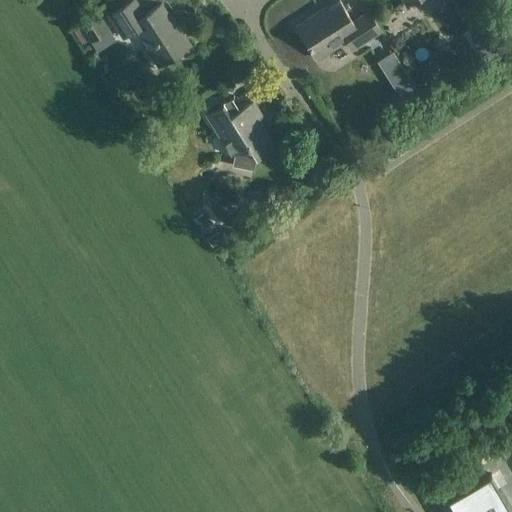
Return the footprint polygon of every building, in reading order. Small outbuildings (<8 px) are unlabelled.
[(134,0),(132,0),(108,16),(122,37),(136,28),(148,46),(145,48),(157,66),(189,45),(177,27),(175,28),(159,4),(143,14),(134,0)] [(403,0),(405,3),(409,0),(424,0),(431,9),(444,0),(403,0)] [(321,12),(320,10),(295,26),(317,60),(347,41),(352,50),(382,31),(368,10),(352,21),(339,1),(321,12)] [(109,28),(98,11),(76,25),(79,29),(73,32),(81,44),(87,41),(88,42),(109,28)] [(487,33),(501,55),(511,48),(498,27),(487,33)] [(388,41),(375,50),(384,63),(397,55),(388,41)] [(427,99),(437,93),(429,80),(419,85),(427,99)] [(230,97),(207,111),(234,153),(235,152),(233,166),(252,170),(255,159),(274,147),(257,120),(262,117),(252,101),(238,110),(230,97)] [(204,211),(193,219),(207,238),(218,230),(204,211)] [(511,511),(511,452),(503,438),(430,479),(450,511),(511,511)]
